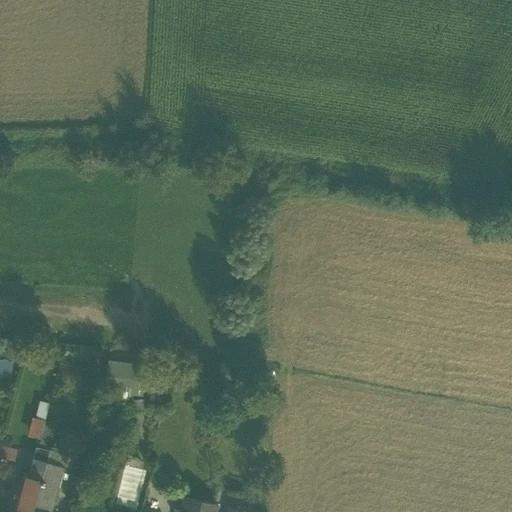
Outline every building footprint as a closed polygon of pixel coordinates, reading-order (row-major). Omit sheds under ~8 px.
[(39,436),(44,419),(35,416),(30,433),(39,436)] [(27,476),(40,480),(44,464),(48,451),(38,448),(36,447),(28,476),(27,476)] [(44,464),(40,480),(30,511),(49,511),(62,469),(44,464)] [(9,511),(30,511),(40,480),(27,476),(28,476),(19,473),(13,498),(14,498),(9,511)] [(210,511),(212,504),(183,497),(179,511),(210,511)]
